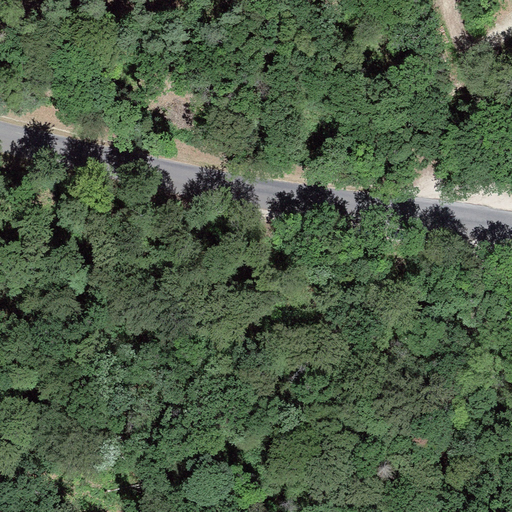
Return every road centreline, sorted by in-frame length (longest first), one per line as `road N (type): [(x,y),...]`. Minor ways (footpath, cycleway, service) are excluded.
road 1 (tertiary): [(511,226),(178,178),(0,135)]
road 2 (track): [(505,225),(485,111),(448,0)]
